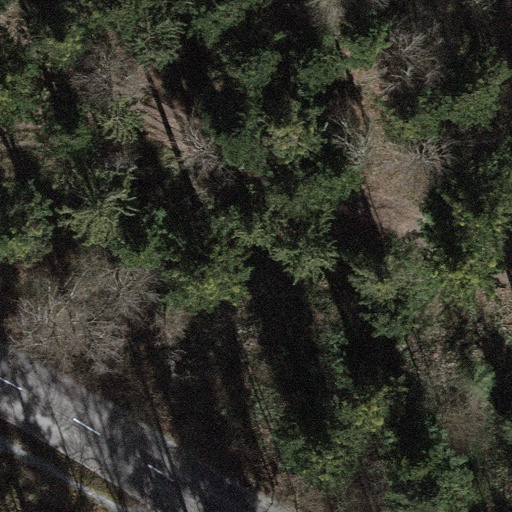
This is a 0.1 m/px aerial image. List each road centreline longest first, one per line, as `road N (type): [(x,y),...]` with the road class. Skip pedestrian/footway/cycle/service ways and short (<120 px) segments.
road 1 (tertiary): [(224,511),(0,386)]
road 2 (unknown): [(0,154),(26,158),(199,244)]
